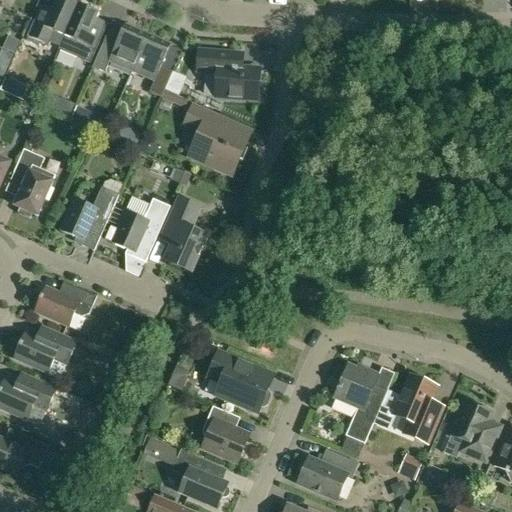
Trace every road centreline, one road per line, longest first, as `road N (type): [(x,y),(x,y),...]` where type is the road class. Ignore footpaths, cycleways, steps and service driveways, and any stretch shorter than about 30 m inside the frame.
road 1 (residential): [(249,511),(316,359),(334,337),(357,333),(423,348),(511,385)]
road 2 (residential): [(260,193),(284,132),(290,22)]
road 3 (residential): [(345,23),(511,23)]
road 4 (residential): [(156,302),(39,258),(15,264)]
